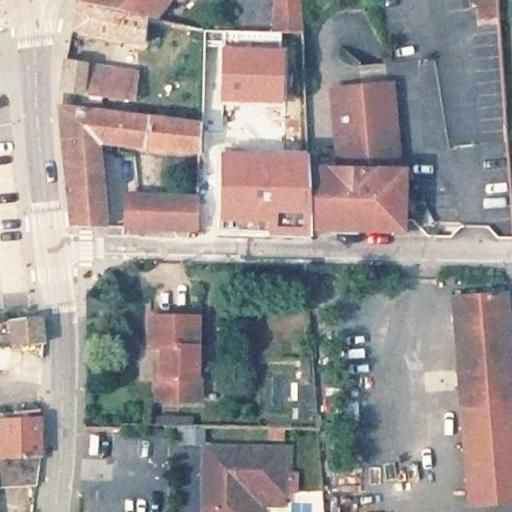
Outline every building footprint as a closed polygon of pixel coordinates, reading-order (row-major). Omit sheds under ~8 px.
[(82,0),(80,3),(143,18),(154,21),(168,0),(82,0)] [(272,0),(275,34),(302,34),(300,0),(272,0)] [(140,46),(143,18),(80,3),(79,5),(72,31),(140,46)] [(302,34),(280,34),(282,61),(304,60),(302,34)] [(61,92),(110,98),(112,68),(65,60),(62,75),(61,92)] [(112,68),(110,98),(135,101),(138,72),(112,68)] [(339,171),(308,170),(310,223),(310,229),(330,230),(330,222),(354,223),(354,230),(390,231),(400,231),(400,221),(401,171),(397,171),(393,85),(333,90),(339,171)] [(223,91),(221,134),(251,134),(284,135),(285,92),(223,91)] [(154,95),(151,112),(186,116),(187,108),(180,107),(181,98),(154,95)] [(60,106),(62,146),(97,143),(200,153),(200,124),(60,106)] [(251,146),(251,134),(221,134),(221,144),(251,146)] [(97,143),(62,146),(64,163),(67,187),(102,185),(97,143)] [(106,227),(102,185),(67,187),(71,227),(106,227)] [(154,202),(153,229),(198,230),(199,198),(154,199),(154,202)] [(153,229),(154,202),(124,201),(121,228),(153,229)] [(258,232),(282,233),(283,222),(284,214),(260,213),(258,232)] [(310,223),(283,222),(282,233),(310,233),(310,229),(310,223)] [(1,253),(2,292),(24,291),(23,253),(1,253)] [(315,276),(305,276),(306,288),(316,287),(315,276)] [(511,401),(511,382),(505,295),(452,299),(460,406),(511,401)] [(37,318),(11,322),(14,346),(41,344),(41,318),(37,318)] [(161,348),(160,367),(160,376),(155,376),(154,401),(189,402),(189,380),(195,380),(196,318),(148,318),(148,348),(161,348)] [(312,377),(310,351),(298,351),(301,378),(312,377)] [(200,380),(195,380),(189,380),(189,402),(199,401),(200,380)] [(511,401),(460,406),(468,503),(511,499),(511,401)] [(167,425),(191,425),(191,417),(156,416),(155,425),(167,425)] [(38,418),(0,419),(0,459),(36,458),(39,458),(38,418)] [(201,445),(200,511),(237,511),(238,506),(246,506),(246,489),(279,488),(279,443),(201,445)] [(0,487),(33,486),(36,458),(0,459),(0,487)] [(280,500),(279,488),(246,489),(246,506),(238,506),(237,511),(256,511),(257,500),(280,500)]
